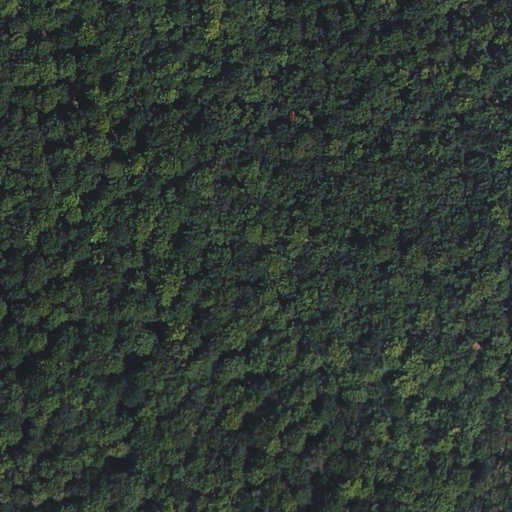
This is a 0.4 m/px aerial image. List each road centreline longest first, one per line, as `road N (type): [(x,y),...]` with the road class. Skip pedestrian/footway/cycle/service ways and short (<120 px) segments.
road 1 (track): [(15,0),(198,293),(343,502)]
road 2 (track): [(511,246),(462,511)]
